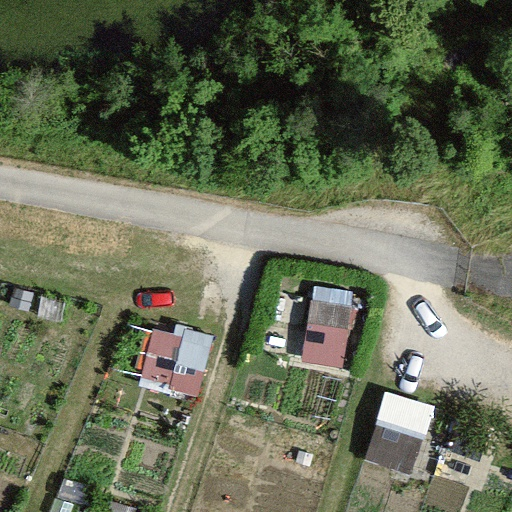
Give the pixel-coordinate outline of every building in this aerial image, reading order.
[(345,288),(308,289),(310,350),(347,349),(345,288)] [(57,306),(7,290),(0,310),(0,324),(45,340),(57,306)] [(196,343),(157,330),(143,368),(183,381),(196,343)] [(414,388),(380,385),(373,467),(407,470),(414,388)] [(144,511),(145,505),(114,502),(112,511),(144,511)]
